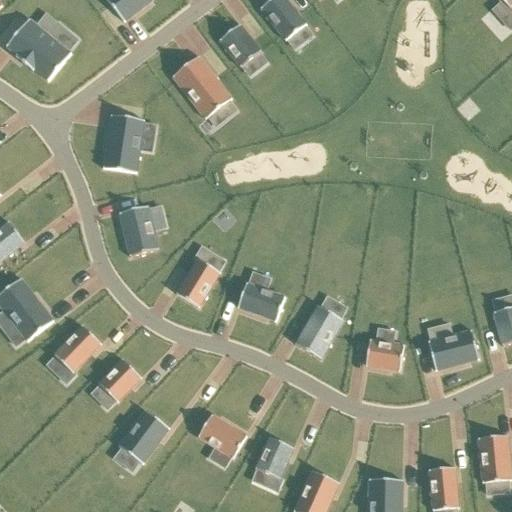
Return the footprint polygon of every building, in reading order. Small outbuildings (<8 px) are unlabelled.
[(104,0),(123,24),(154,0),(104,0)] [(286,0),(274,0),(261,10),(286,43),(307,26),(286,0)] [(487,0),(498,12),(510,0),(487,0)] [(30,21),(7,49),(17,57),(16,58),(34,73),(35,72),(49,83),(72,55),(69,53),(48,36),(58,24),(47,15),(37,27),(30,21)] [(241,26),(220,42),(241,70),(262,53),(241,26)] [(199,58),(173,78),(206,121),(233,101),(199,58)] [(112,117),(104,170),(137,175),(145,122),(112,117)] [(149,208),(120,215),(131,259),(160,252),(149,208)] [(9,223),(0,230),(0,263),(25,244),(9,223)] [(198,261),(177,296),(199,310),(221,274),(198,261)] [(22,280),(0,296),(0,306),(28,343),(54,323),(22,280)] [(247,285),(238,309),(277,323),(286,299),(247,285)] [(317,306),(296,346),(322,360),(343,320),(317,306)] [(511,307),(496,312),(504,345),(511,343),(511,307)] [(83,327),(54,357),(73,375),(102,346),(83,327)] [(475,332),(431,342),(437,371),(482,361),(475,332)] [(377,339),(372,366),(401,371),(406,344),(377,339)] [(123,361),(99,386),(118,404),(142,379),(123,361)] [(146,412),(119,448),(143,466),(170,430),(146,412)] [(213,414),(199,436),(234,457),(248,435),(213,414)] [(511,473),(509,434),(480,436),(483,482),(511,480),(511,473)] [(296,447),(273,436),(258,468),(281,479),(296,447)] [(457,465),(431,468),(436,508),(462,505),(457,465)] [(327,511),(342,480),(315,468),(296,510),(300,511),(327,511)] [(403,511),(403,478),(371,478),(370,511),(403,511)]
